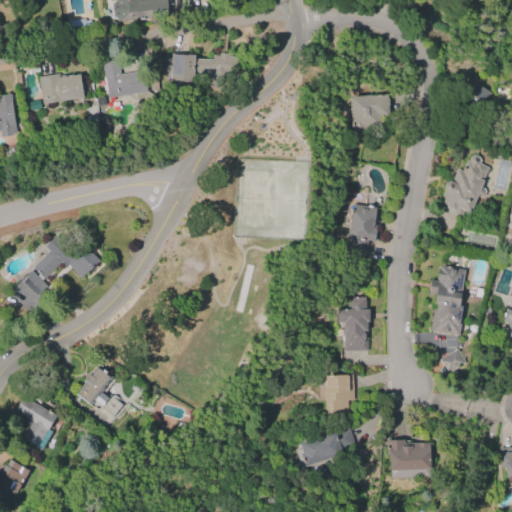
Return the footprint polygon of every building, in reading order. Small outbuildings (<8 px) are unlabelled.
[(166,0),(169,19),(118,24),(117,17),(112,17),(111,4),(115,4),(114,0),(166,0)] [(169,80),(171,54),(194,55),(193,59),(211,60),(212,56),(219,56),(219,53),(227,54),(227,56),(238,57),(237,74),(226,74),(213,91),(201,82),(208,72),(193,72),(192,81),(169,80)] [(147,91),(108,98),(107,94),(103,95),(101,85),(105,84),(101,64),(117,61),(119,75),(143,71),(147,91)] [(41,104),(37,77),(57,74),(58,77),(78,74),(82,97),(41,104)] [(481,109),(491,95),(475,83),(465,96),(481,109)] [(0,95),(9,94),(15,134),(11,134),(11,135),(0,136),(0,95)] [(349,97),(386,94),(387,117),(379,117),(379,132),(351,134),(349,97)] [(487,167),(482,179),(484,180),(481,188),(482,188),(484,192),(482,196),(479,197),(476,196),(469,214),(461,210),(459,214),(436,205),(443,188),(442,186),(444,181),(449,180),(451,181),(457,168),(461,169),(465,160),(468,161),(470,156),(473,154),(479,157),(480,160),(478,164),(487,167)] [(352,204),(375,208),(373,219),(375,219),(374,230),(375,230),(373,241),(366,240),(363,259),(350,257),(352,244),(349,244),(350,237),(347,237),(352,204)] [(42,280),(31,268),(48,251),(43,246),(54,236),(58,241),(69,231),(97,261),(79,278),(66,264),(64,266),(60,263),(42,280)] [(458,335),(428,330),(434,293),(428,292),(430,279),(436,280),(438,267),(439,267),(439,265),(464,269),(459,297),(461,297),(458,318),(460,318),(458,335)] [(20,319),(0,300),(19,279),(20,280),(30,269),(49,287),(20,319)] [(366,351),(343,351),(343,322),(333,322),(333,309),(345,309),(345,298),(364,298),(364,309),(368,309),(368,323),(366,323),(366,351)] [(511,338),(504,336),(508,323),(501,321),(505,309),(511,311),(511,308),(511,338)] [(437,360),(456,349),(465,365),(446,376),(437,360)] [(73,394),(96,365),(111,377),(99,392),(107,398),(108,395),(120,404),(112,415),(93,400),(89,406),(73,394)] [(346,413),(324,414),(323,390),(324,390),(324,375),(351,375),(352,400),(346,400),(346,413)] [(24,440),(19,437),(26,425),(25,424),(28,419),(13,411),(22,396),(55,416),(47,430),(51,432),(47,439),(41,450),(24,440)] [(334,433),(348,429),(353,445),(339,449),(341,454),(303,466),(299,453),(301,452),(298,442),(334,431),(334,433)] [(429,476),(389,478),(388,470),(386,470),(385,441),(404,440),(404,442),(427,441),(429,476)] [(511,477),(504,478),(504,467),(499,468),(498,454),(499,454),(499,448),(511,447),(511,477)] [(27,471),(15,492),(10,489),(4,500),(0,497),(0,462),(4,466),(8,459),(27,471)]
